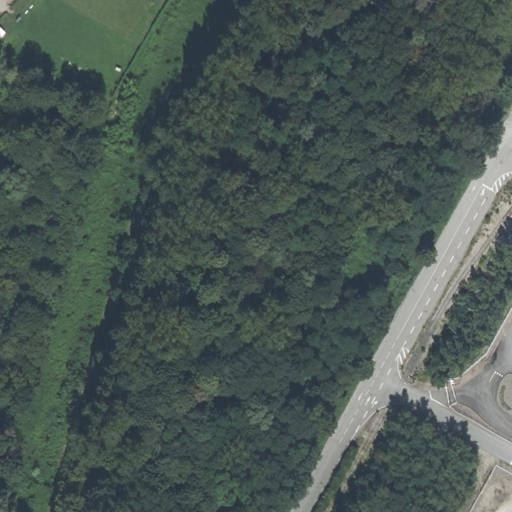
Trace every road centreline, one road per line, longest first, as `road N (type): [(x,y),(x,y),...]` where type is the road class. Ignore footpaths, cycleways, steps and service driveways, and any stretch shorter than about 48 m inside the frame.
road 1 (track): [(50,511),(164,111),(232,0)]
road 2 (unclassified): [(300,511),(511,137)]
